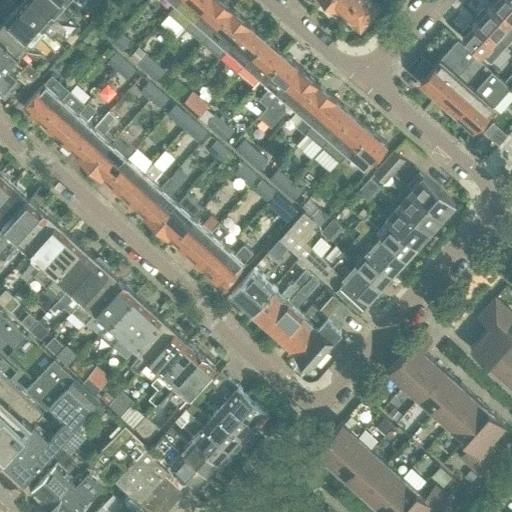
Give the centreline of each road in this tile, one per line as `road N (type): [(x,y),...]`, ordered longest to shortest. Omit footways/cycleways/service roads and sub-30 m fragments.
road 1 (residential): [(0,129),(301,398),(321,393),(487,216),(477,181),(361,81)]
road 2 (residential): [(361,81),(267,0)]
